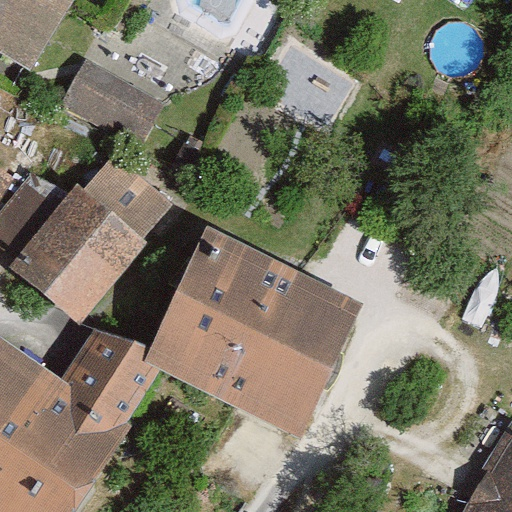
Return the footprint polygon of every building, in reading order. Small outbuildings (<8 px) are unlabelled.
[(0,0),(0,67),(30,84),(76,0),(0,0)] [(161,106),(89,66),(68,104),(140,144),(161,106)] [(169,218),(110,168),(13,281),(72,331),(169,218)] [(0,224),(20,193),(0,180),(0,224)] [(0,353),(0,511),(78,511),(160,384),(294,450),(359,314),(194,235),(145,358),(95,333),(59,388),(0,353)] [(511,511),(511,449),(470,511),(511,511)]
